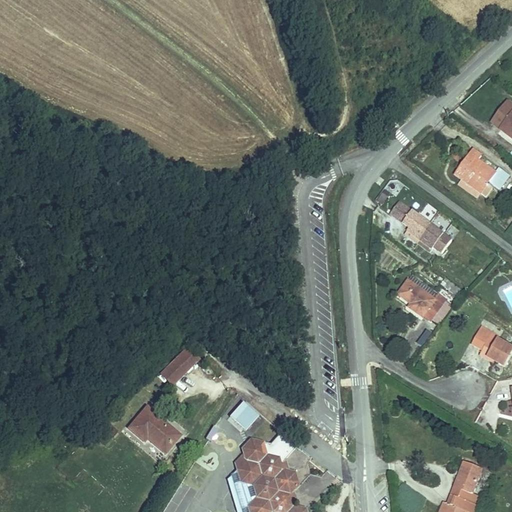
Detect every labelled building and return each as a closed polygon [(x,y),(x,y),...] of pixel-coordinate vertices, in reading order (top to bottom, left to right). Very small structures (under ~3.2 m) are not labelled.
[(511,99),(502,114),(511,121),(511,99)] [(511,121),(502,114),(498,119),(506,125),(503,129),(511,134),(511,121)] [(506,125),(498,119),(495,123),(503,129),(506,125)] [(463,180),(479,193),(485,198),(493,188),(488,183),(496,173),(478,158),(481,155),(475,150),(456,174),(463,180)] [(479,193),(463,180),(458,185),(475,199),(479,193)] [(470,256),(401,202),(391,215),(411,230),(408,233),(431,252),(434,248),(460,268),(470,256)] [(431,303),(402,283),(393,296),(407,305),(404,310),(420,321),(423,316),(431,322),(444,303),(435,297),(431,303)] [(492,350),(496,353),(507,360),(511,352),(511,344),(500,336),(498,339),(492,335),(483,350),(490,355),(492,350)] [(174,377),(169,383),(175,388),(200,360),(189,350),(169,372),(174,377)] [(164,378),(169,383),(174,377),(169,372),(164,378)] [(244,402),(230,416),(244,429),(246,430),(259,416),(244,402)] [(182,435),(149,403),(129,424),(143,437),(147,433),(167,451),(182,435)] [(300,445),(284,430),(272,443),(252,438),(242,448),(245,454),(237,461),(239,469),(242,481),(247,482),(254,483),(258,494),(253,499),(248,503),(251,511),(308,511),(308,510),(295,508),(291,495),(300,486),(297,471),(291,470),(289,470),(284,469),(282,462),(286,457),(288,456),(300,445)] [(291,470),(288,456),(286,457),(282,462),(284,469),(289,470),(291,470)] [(446,511),(463,511),(466,503),(475,506),(478,497),(471,494),(479,469),(460,464),(447,511),(446,511)] [(239,469),(230,478),(239,511),(251,511),(248,503),(253,499),(258,494),(254,483),(247,482),(242,481),(239,469)] [(472,511),(475,506),(466,503),(463,511),(472,511)]
